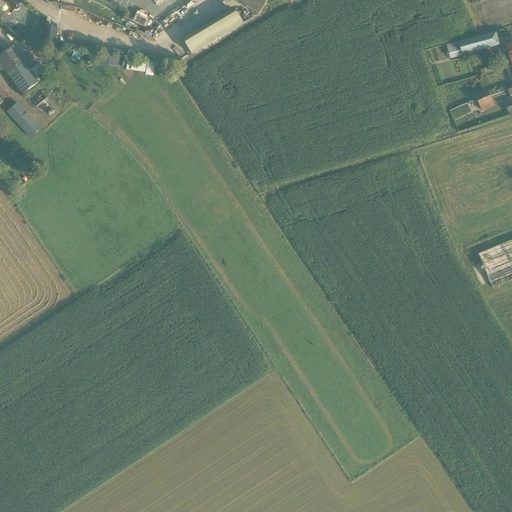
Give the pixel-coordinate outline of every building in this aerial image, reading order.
[(0,0),(0,17),(1,19),(8,12),(11,15),(14,11),(15,11),(16,11),(17,11),(18,11),(18,10),(19,10),(19,9),(20,9),(20,8),(20,7),(20,6),(19,5),(22,2),(19,0),(0,0)] [(229,0),(245,10),(247,8),(259,15),(267,0),(229,0)] [(188,54),(242,26),(233,9),(180,37),(188,54)] [(42,43),(55,45),(58,28),(44,26),(42,43)] [(457,42),(446,45),(449,59),(455,57),(499,45),(496,32),(481,36),(457,42)] [(511,96),(511,44),(497,50),(504,69),(511,66),(511,89),(508,91),(510,97),(511,96)] [(6,51),(0,55),(0,64),(22,95),(39,83),(14,46),(6,52),(6,51)] [(128,58),(125,69),(151,76),(154,65),(128,58)] [(474,98),(481,112),(494,106),(488,92),(474,98)] [(6,113),(30,139),(42,129),(17,102),(6,113)] [(13,160),(27,177),(34,171),(20,154),(13,160)] [(511,240),(479,254),(492,289),(511,280),(511,240)]
